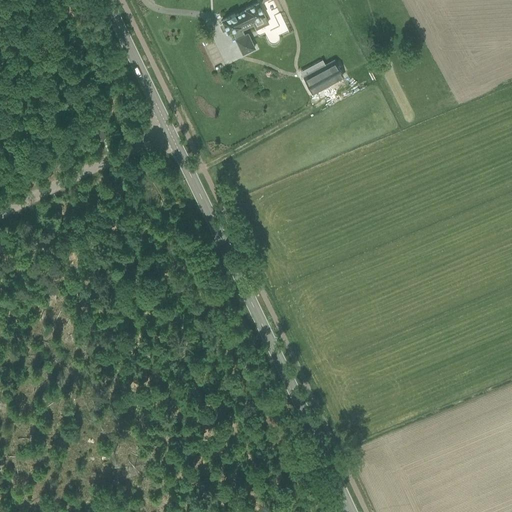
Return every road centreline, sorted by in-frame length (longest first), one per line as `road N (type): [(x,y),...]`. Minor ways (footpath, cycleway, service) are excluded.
road 1 (secondary): [(345,511),(168,134)]
road 2 (unclassified): [(0,215),(168,134)]
road 3 (secondary): [(168,134),(105,0)]
